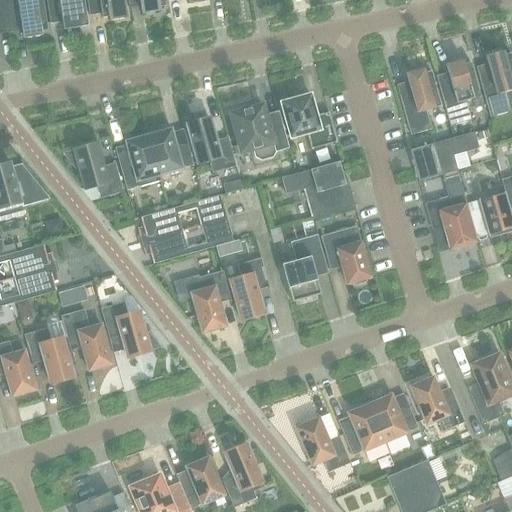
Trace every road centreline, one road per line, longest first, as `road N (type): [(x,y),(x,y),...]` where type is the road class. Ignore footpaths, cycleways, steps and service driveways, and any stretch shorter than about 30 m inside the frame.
road 1 (residential): [(17,461),(423,319)]
road 2 (residential): [(0,106),(338,34)]
road 3 (residential): [(423,319),(338,34)]
road 4 (residential): [(338,34),(480,0)]
